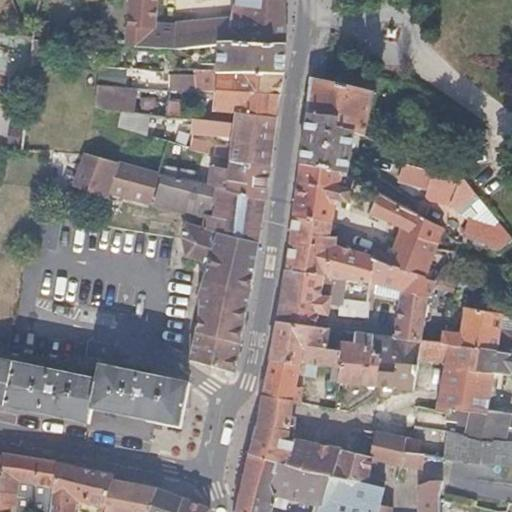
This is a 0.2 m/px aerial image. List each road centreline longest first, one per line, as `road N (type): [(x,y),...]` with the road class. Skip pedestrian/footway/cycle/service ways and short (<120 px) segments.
road 1 (residential): [(222,475),(267,305),(306,27),(303,0)]
road 2 (tertiary): [(222,475),(0,428)]
